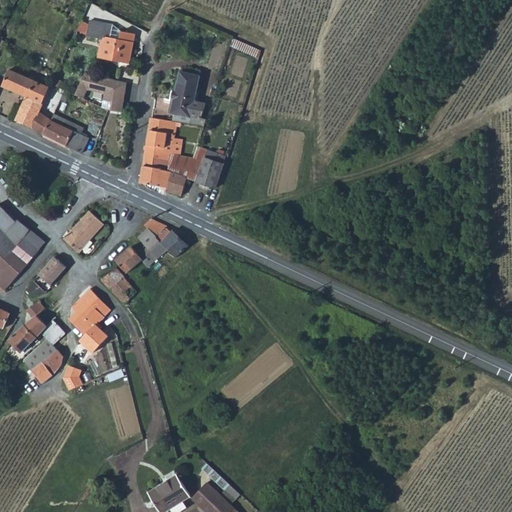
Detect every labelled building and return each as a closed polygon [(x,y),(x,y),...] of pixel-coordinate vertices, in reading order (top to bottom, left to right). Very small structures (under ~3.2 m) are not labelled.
[(129,62),(135,34),(121,31),(119,40),(111,38),(113,24),(90,20),(87,36),(103,39),(99,56),(129,62)] [(44,134),(51,119),(39,111),(49,86),(10,68),(2,86),(26,97),(16,119),(34,127),(44,134)] [(193,101),(198,76),(179,72),(174,100),(176,100),(174,114),(190,117),(193,101)] [(86,73),(77,96),(85,99),(89,92),(106,95),(105,102),(113,103),(112,111),(124,113),(128,83),(86,73)] [(193,101),(190,117),(196,118),(199,102),(193,101)] [(51,119),(44,134),(82,153),(90,138),(81,134),(84,128),(54,113),(51,119)] [(150,130),(158,131),(168,132),(170,120),(151,117),(151,119),(150,130)] [(174,133),(175,133),(177,121),(170,120),(168,132),(174,133)] [(95,124),(93,133),(99,136),(101,127),(95,124)] [(147,144),(156,146),(158,131),(150,130),(147,144)] [(174,133),(168,132),(158,131),(156,146),(147,144),(144,165),(161,168),(162,169),(169,171),(172,153),(173,153),(175,138),(174,138),(174,133)] [(216,188),(225,157),(197,147),(195,158),(192,167),(189,176),(188,179),(216,188)] [(167,187),(166,188),(182,195),(188,179),(189,176),(192,167),(195,158),(190,156),(182,154),(173,153),(172,153),(169,171),(172,171),(167,187)] [(144,165),(141,182),(167,187),(172,171),(169,171),(162,169),(161,168),(144,165)] [(0,226),(5,232),(16,222),(0,205),(0,226)] [(92,212),(89,215),(102,227),(103,228),(104,226),(92,212)] [(78,252),(89,239),(102,227),(89,215),(64,239),(78,252)] [(157,236),(168,226),(169,226),(152,218),(145,224),(149,228),(157,236)] [(16,222),(5,232),(0,237),(0,263),(15,275),(30,259),(38,249),(19,233),(25,226),(18,220),(16,222)] [(25,226),(19,233),(38,249),(45,241),(25,226)] [(162,241),(162,243),(168,249),(176,257),(188,246),(168,226),(157,236),(162,241)] [(139,238),(145,244),(158,258),(168,249),(162,243),(162,241),(157,236),(149,228),(139,238)] [(129,272),(142,260),(149,267),(158,258),(145,244),(137,251),(132,246),(117,259),(121,263),(129,272)] [(57,280),(58,277),(67,267),(54,257),(43,269),(57,280)] [(0,288),(3,290),(15,276),(15,275),(0,263),(0,288)] [(123,303),(136,292),(116,267),(101,280),(123,303)] [(43,269),(33,282),(47,292),(48,292),(57,280),(43,269)] [(32,297),(47,292),(33,282),(25,291),(32,297)] [(95,309),(103,317),(111,310),(90,289),(72,306),(78,313),(84,319),(95,309)] [(35,315),(42,307),(37,301),(25,309),(32,318),(35,315)] [(35,315),(47,326),(53,320),(55,318),(45,306),(42,307),(35,315)] [(0,328),(1,329),(9,313),(0,308),(0,328)] [(106,332),(98,322),(103,317),(95,309),(84,319),(92,328),(85,335),(93,344),(104,334),(106,332)] [(92,328),(84,319),(78,313),(71,320),(85,335),(92,328)] [(28,321),(41,333),(47,326),(35,315),(32,318),(28,321)] [(47,326),(41,333),(47,339),(48,340),(54,345),(64,333),(53,320),(47,326)] [(28,321),(24,324),(8,340),(22,353),(41,333),(28,321)] [(58,351),(54,345),(48,340),(25,361),(32,370),(43,362),(58,351)] [(58,351),(43,362),(53,374),(60,366),(63,358),(63,354),(58,350),(58,351)] [(32,370),(43,384),(53,374),(43,362),(32,370)] [(71,388),(86,382),(78,364),(64,370),(71,388)] [(148,496),(159,511),(168,511),(206,486),(191,466),(148,496)]
